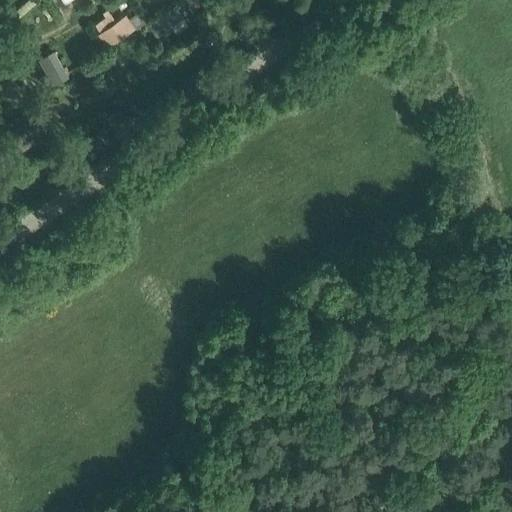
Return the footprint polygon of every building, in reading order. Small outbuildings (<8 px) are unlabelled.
[(197,5),(193,0),(183,0),(182,1),(189,11),(197,5)] [(265,42),(257,0),(240,0),(244,22),(237,23),(240,39),(247,38),(248,45),(265,42)] [(151,24),(159,35),(185,16),(177,5),(151,24)] [(128,18),(135,27),(146,20),(139,10),(128,18)] [(107,46),(135,27),(128,18),(125,14),(98,33),(107,46)] [(38,55),(53,81),(66,74),(52,48),(38,55)] [(37,114),(2,135),(12,151),(46,130),(37,114)] [(89,140),(98,153),(137,127),(129,114),(89,140)] [(93,160),(99,156),(96,151),(90,155),(93,160)]
